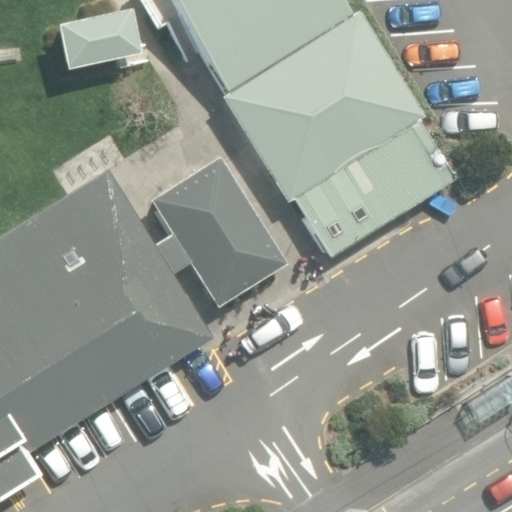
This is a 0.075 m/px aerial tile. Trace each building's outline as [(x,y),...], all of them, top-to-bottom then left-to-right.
[(283,199),(320,257),(445,178),(408,121),(417,116),(348,9),(344,11),(336,0),(156,0),(214,90),(207,95),(277,203),(283,199)] [(109,56),(129,52),(120,6),(117,7),(44,22),(54,67),(109,56)] [(209,154),(139,199),(161,233),(180,263),(208,308),(279,263),(209,154)] [(0,445),(12,438),(19,450),(204,335),(164,273),(180,263),(161,233),(145,242),(101,172),(96,165),(61,187),(0,224),(0,445)] [(511,386),(503,373),(459,401),(472,421),(511,394),(511,386)] [(0,445),(0,493),(33,473),(19,450),(12,438),(0,445)]
